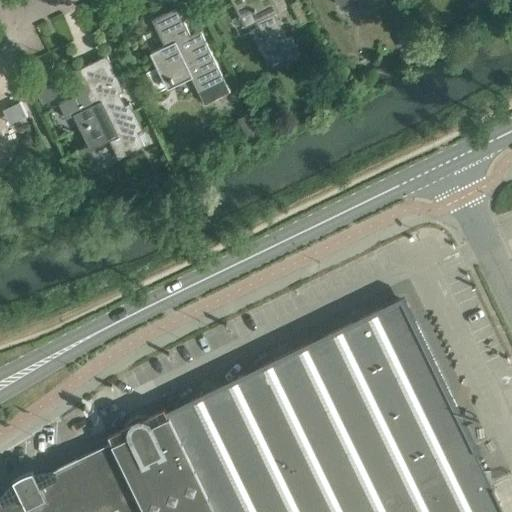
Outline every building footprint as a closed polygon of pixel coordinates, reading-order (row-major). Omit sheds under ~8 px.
[(232,0),(245,26),(256,21),(258,26),(249,30),(255,42),(256,42),(267,65),(284,57),(288,64),(301,57),(292,37),(287,39),(274,12),(278,9),(273,0),(232,0)] [(349,0),(358,0),(364,11),(385,1),(384,0),(336,0),(339,5),(349,0)] [(487,5),(480,9),(483,15),(485,20),(497,14),(492,3),(487,5)] [(200,29),(190,34),(177,7),(152,19),(164,45),(150,53),(167,88),(191,77),(204,103),(230,91),(200,29)] [(154,28),(142,36),(150,49),(162,42),(154,28)] [(413,32),(403,36),(407,49),(417,45),(413,32)] [(72,97),(59,103),(66,116),(73,113),(79,127),(89,148),(109,139),(117,158),(144,145),(137,131),(142,129),(129,102),(124,105),(118,92),(123,89),(119,81),(106,54),(75,69),(85,90),(72,97)] [(35,88),(42,103),(65,92),(58,77),(35,88)] [(112,433),(108,435),(145,511),(505,511),(491,482),(490,470),(484,470),(474,449),(401,299),(323,338),(322,335),(321,333),(314,336),(251,366),(250,367),(244,370),(169,406),(162,409),(151,415),(144,412),(137,412),(130,415),(125,421),(123,428),(112,433)] [(0,494),(0,511),(143,511),(110,441),(78,457),(53,469),(36,477),(33,469),(32,469),(27,470),(22,472),(17,475),(12,478),(13,479),(16,486),(0,494)]
